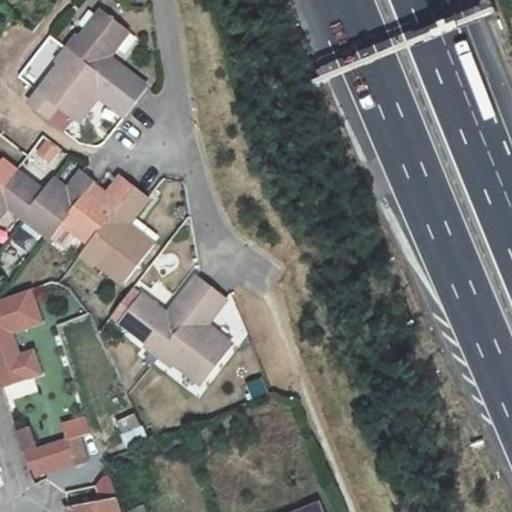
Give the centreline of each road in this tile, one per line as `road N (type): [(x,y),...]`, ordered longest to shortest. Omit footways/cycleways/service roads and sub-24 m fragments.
road 1 (motorway): [(346,0),(511,405)]
road 2 (residential): [(274,293),(203,219),(161,0)]
road 3 (motorway): [(511,234),(422,0)]
